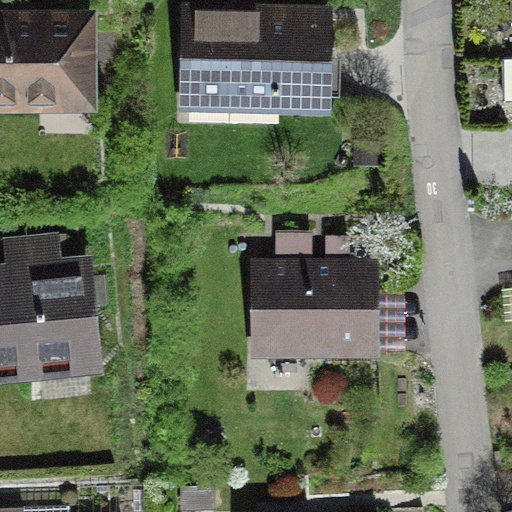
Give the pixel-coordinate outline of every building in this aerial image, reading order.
[(326,96),(327,23),(258,21),(258,11),(187,10),(185,93),(326,96)] [(0,100),(85,100),(84,22),(53,22),(53,20),(0,20),(0,100)] [(511,58),(503,58),(503,100),(511,100),(511,58)] [(4,242),(7,282),(0,282),(0,363),(90,355),(82,275),(62,277),(58,237),(4,242)] [(367,264),(262,264),(262,351),(368,351),(367,264)]
